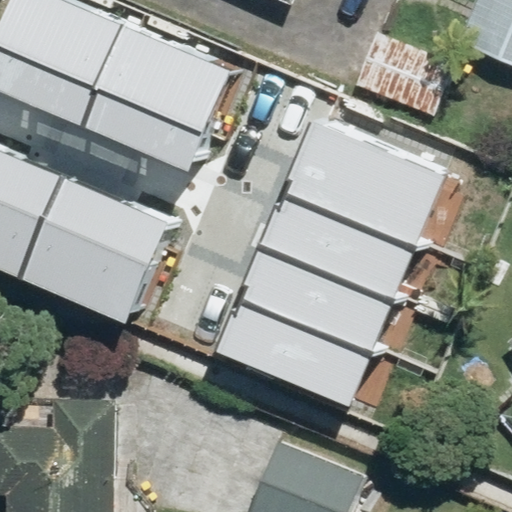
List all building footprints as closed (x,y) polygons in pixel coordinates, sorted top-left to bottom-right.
[(28,0),(1,64),(215,153),(256,57),(120,0),(28,0)] [(267,0),(287,8),(290,0),(267,0)] [(511,0),(474,0),(455,46),(511,69),(511,0)] [(443,65),(372,33),(351,81),(422,112),(443,65)] [(232,335),(364,389),(457,161),(326,107),(232,335)] [(0,243),(148,305),(188,210),(0,132),(0,243)] [(0,497),(5,498),(4,511),(111,511),(114,402),(53,400),(52,431),(0,429),(0,497)] [(346,511),(361,478),(276,443),(246,511),(346,511)]
